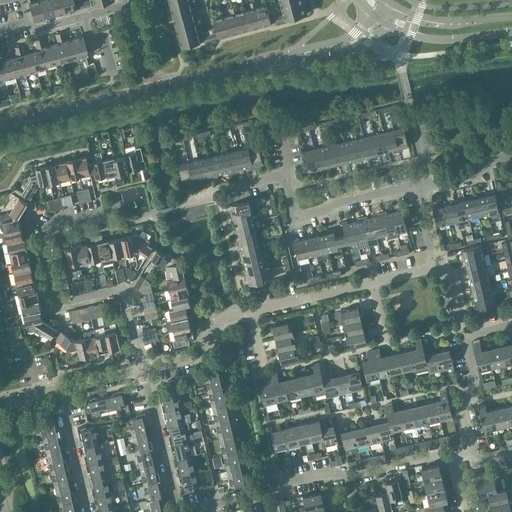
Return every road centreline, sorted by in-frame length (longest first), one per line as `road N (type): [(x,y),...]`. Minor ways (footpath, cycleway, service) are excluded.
road 1 (residential): [(141,370),(189,358),(222,318),(433,266)]
road 2 (residential): [(177,511),(279,483),(449,453)]
road 3 (residential): [(141,370),(125,299),(114,290),(66,301),(55,294),(42,240),(61,221),(98,213)]
road 4 (residential): [(228,187),(283,174),(292,209),(305,216),(422,187)]
road 5 (tertiary): [(0,124),(153,89)]
road 6 (residential): [(175,511),(141,370)]
road 7 (tertiary): [(153,89),(286,60)]
road 8 (tertiary): [(382,24),(443,40),(511,32)]
road 9 (residential): [(88,511),(59,389)]
road 10 (tertiary): [(511,16),(433,19),(389,3)]
